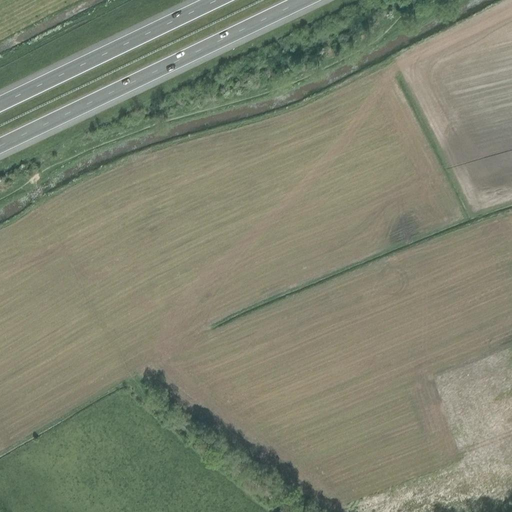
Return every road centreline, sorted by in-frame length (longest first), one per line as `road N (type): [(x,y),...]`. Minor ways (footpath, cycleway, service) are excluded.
road 1 (motorway): [(0,146),(304,0)]
road 2 (motorway): [(218,0),(0,104)]
road 3 (track): [(275,511),(131,390)]
